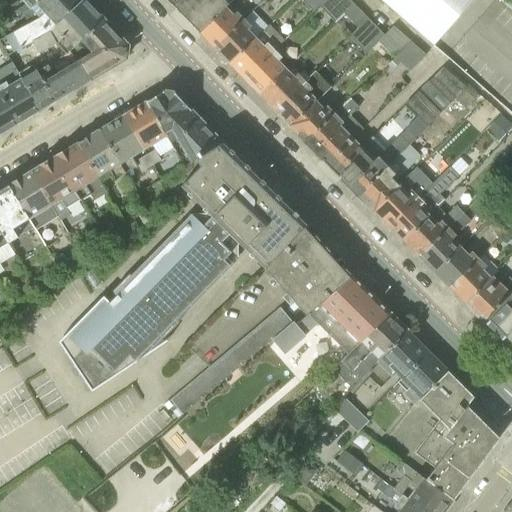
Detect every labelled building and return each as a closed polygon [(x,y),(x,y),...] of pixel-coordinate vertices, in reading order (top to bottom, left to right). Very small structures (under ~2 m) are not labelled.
[(32,42),(45,35),(79,0),(42,0),(35,8),(42,16),(12,33),(6,37),(14,53),(20,49),(32,42)] [(20,0),(22,2),(11,8),(18,17),(35,8),(42,0),(20,0)] [(79,0),(45,35),(32,42),(40,53),(55,44),(65,56),(68,53),(102,20),(100,17),(99,14),(95,10),(93,10),(84,0),(79,0)] [(165,0),(173,8),(198,33),(226,6),(231,0),(379,0),(433,46),(443,36),(474,0),(165,0)] [(301,0),(313,12),(321,5),(325,0),(301,0)] [(325,0),(321,5),(336,20),(353,3),(350,0),(325,0)] [(344,14),(358,29),(368,20),(354,5),(344,14)] [(226,6),(198,33),(214,50),(245,19),(237,11),(234,14),(226,6)] [(245,19),(214,50),(229,65),(257,38),(249,30),(252,26),(245,19)] [(102,20),(68,53),(74,63),(79,60),(91,80),(126,59),(127,46),(102,20)] [(368,20),(358,29),(349,38),(365,54),(384,36),(368,20)] [(257,38),(229,65),(244,80),(274,51),(284,40),(269,25),(257,38)] [(394,58),(411,42),(394,26),(378,43),(385,48),(378,56),(385,62),(392,55),(394,58)] [(411,42),(394,58),(388,64),(394,71),(401,64),(409,71),(426,55),(411,42)] [(47,55),(53,62),(62,54),(55,46),(46,54),(47,55)] [(274,51),(244,80),(259,96),(286,70),(278,62),(281,58),(274,51)] [(68,53),(65,56),(48,65),(37,71),(55,102),(91,80),(79,60),(74,63),(68,53)] [(21,73),(13,60),(0,68),(0,92),(19,123),(28,117),(30,118),(35,115),(35,113),(43,109),(24,79),(20,74),(21,73)] [(24,79),(43,109),(55,102),(37,71),(33,65),(21,73),(20,74),(24,79)] [(454,98),(465,86),(445,66),(405,105),(412,112),(427,126),(454,98)] [(274,111),(304,81),(297,74),(293,78),(286,70),(259,96),(274,111)] [(289,128),(316,102),(330,88),(314,71),(304,81),(274,111),(289,126),(287,127),(289,128)] [(305,144),(351,99),(361,89),(353,80),(323,109),(316,102),(289,128),(305,144)] [(465,86),(454,98),(466,109),(477,97),(465,86)] [(158,122),(167,137),(170,144),(176,141),(177,140),(175,138),(202,122),(172,92),(165,91),(147,102),(158,122)] [(0,92),(0,134),(2,134),(9,131),(9,129),(19,123),(0,92)] [(351,99),(305,144),(330,170),(356,145),(352,141),(364,129),(349,114),(358,106),(351,99)] [(167,137),(158,122),(147,102),(123,116),(144,151),(155,145),(167,137)] [(511,131),(511,126),(500,115),(493,123),(507,136),(511,131)] [(144,151),(123,116),(101,130),(126,174),(137,167),(132,158),(144,151)] [(202,122),(175,138),(177,140),(176,141),(190,164),(196,160),(223,144),(202,122)] [(467,133),(459,125),(449,135),(457,143),(467,133)] [(126,174),(101,130),(78,143),(98,178),(109,172),(114,181),(126,174)] [(356,145),(330,170),(356,196),(411,144),(416,139),(406,130),(400,136),(385,150),(372,137),(360,148),(356,145)] [(98,178),(78,143),(55,157),(80,200),(89,195),(91,194),(94,200),(107,192),(98,178)] [(223,144),(196,160),(200,167),(181,187),(208,214),(211,216),(253,174),(223,144)] [(423,156),(411,144),(356,196),(372,213),(372,212),(398,185),(396,183),(423,156)] [(161,161),(157,155),(155,151),(146,156),(152,166),(161,161)] [(144,171),(152,166),(146,156),(138,161),(140,165),(144,171)] [(80,200),(55,157),(33,171),(59,216),(62,221),(70,217),(66,209),(80,200)] [(432,182),(387,227),(403,243),(438,209),(439,207),(438,207),(445,200),(439,194),(458,176),(449,168),(433,183),(432,182)] [(59,216),(33,171),(10,185),(36,229),(59,216)] [(211,216),(208,214),(206,216),(193,216),(133,278),(129,274),(112,291),(116,295),(108,302),(103,297),(60,342),(93,388),(162,340),(179,323),(175,319),(236,258),(236,245),(238,243),(245,251),(247,249),(246,247),(283,208),(285,210),(287,208),(267,187),(262,187),(257,181),(257,178),(253,174),(211,216)] [(398,185),(372,212),(387,227),(432,182),(428,178),(419,187),(408,176),(398,185)] [(36,229),(10,185),(0,190),(0,228),(10,245),(36,229)] [(438,209),(403,243),(418,258),(462,213),(456,206),(445,216),(438,209)] [(247,249),(245,251),(263,268),(306,316),(308,314),(352,276),(304,224),(287,208),(285,210),(283,208),(246,247),(247,249)] [(462,213),(418,258),(434,274),(460,247),(452,239),(470,221),(462,213)] [(140,229),(135,221),(127,227),(132,235),(140,229)] [(129,235),(123,226),(111,234),(117,244),(129,235)] [(0,250),(10,245),(0,228),(0,250)] [(460,247),(434,274),(450,290),(479,260),(506,232),(496,228),(468,255),(460,247)] [(511,236),(508,232),(502,237),(508,243),(511,238),(511,236)] [(80,252),(86,263),(94,259),(88,248),(80,252)] [(86,263),(80,252),(66,260),(62,253),(52,259),(62,277),(86,263)] [(479,260),(450,290),(464,304),(490,278),(483,270),(486,267),(479,260)] [(349,279),(308,314),(317,325),(347,354),(389,314),(352,276),(349,279)] [(490,278),(464,304),(482,322),(485,318),(509,295),(490,278)] [(511,291),(509,295),(485,318),(488,321),(485,325),(511,351),(511,291)] [(282,331),(292,322),(280,308),(269,317),(282,331)] [(389,314),(347,354),(315,387),(326,399),(344,381),(352,389),(376,363),(407,332),(404,329),(403,326),(399,322),(397,321),(389,314)] [(282,331),(269,317),(258,326),(271,341),(282,331)] [(304,336),(292,322),(282,331),(271,341),(283,356),(303,337),(304,336)] [(271,341),(258,326),(250,333),(262,348),(271,341)] [(407,332),(376,363),(392,378),(395,375),(400,380),(397,383),(405,391),(402,394),(413,406),(418,401),(448,373),(407,332)] [(262,348),(250,333),(240,342),(252,357),(262,348)] [(252,357),(240,342),(229,350),(242,365),(252,357)] [(242,365),(229,350),(219,359),(232,374),(242,365)] [(232,374),(219,359),(209,367),(222,382),(232,374)] [(222,382),(209,367),(199,376),(212,390),(222,382)] [(472,397),(448,373),(418,401),(439,421),(414,453),(434,468),(425,480),(452,500),(498,438),(466,406),(472,397)] [(212,390),(199,376),(190,384),(202,399),(212,390)] [(202,399),(190,384),(179,392),(192,407),(202,399)] [(192,407),(179,392),(170,400),(182,415),(192,407)] [(352,405),(344,398),(334,409),(342,416),(352,405)] [(349,424),(360,413),(352,405),(342,416),(349,424)] [(349,424),(358,432),(369,422),(360,413),(349,424)] [(354,475),(362,464),(344,451),(336,461),(354,475)] [(452,500),(425,480),(404,464),(397,473),(410,483),(408,486),(414,490),(407,499),(424,511),(444,511),(452,500)] [(305,485),(312,476),(302,469),(295,478),(305,485)] [(388,511),(424,511),(407,499),(388,485),(381,494),(395,504),(388,511)] [(286,503),(276,496),(271,503),(280,510),(286,503)] [(511,511),(511,497),(501,511),(511,511)]
